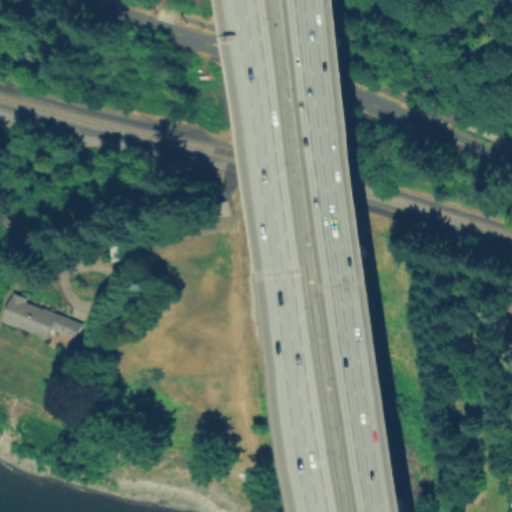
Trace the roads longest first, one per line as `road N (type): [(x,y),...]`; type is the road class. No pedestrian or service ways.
road 1 (motorway): [(364,511),(292,0)]
road 2 (motorway): [(255,0),(325,511)]
road 3 (tertiary): [(318,92),(511,164)]
road 4 (tertiary): [(192,42),(318,92)]
